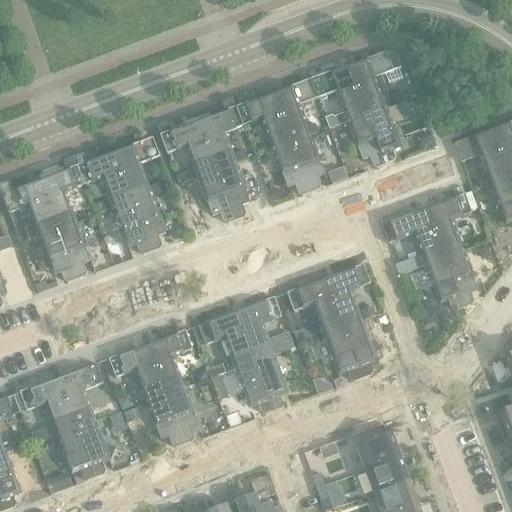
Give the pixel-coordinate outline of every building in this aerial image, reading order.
[(375,79),(394,72),(387,53),(349,68),(363,106),(382,99),(375,79)] [(349,68),(311,81),(318,100),(337,93),(344,113),(363,106),(349,68)] [(300,107),(318,100),(311,81),(274,95),(288,133),(307,126),(300,107)] [(274,95),(236,109),(243,128),(262,121),(269,140),(288,133),(274,95)] [(382,99),(363,106),(386,167),(395,163),(396,160),(393,152),(401,149),(382,99)] [(243,128),(236,109),(233,100),(224,103),(222,106),(225,113),(198,123),(213,161),(232,154),(225,135),(243,128)] [(419,115),(415,101),(393,108),(397,121),(419,115)] [(376,170),(386,167),(363,106),(344,113),(363,163),(370,160),(374,169),(376,170)] [(157,128),(161,137),(168,156),(187,149),(194,168),(213,161),(198,123),(172,133),(169,126),(166,124),(157,128)] [(511,123),(492,131),(507,169),(511,167),(511,123)] [(307,126),(288,133),(310,195),(320,191),(321,187),(318,180),(326,177),(307,126)] [(480,157),(488,176),(507,169),(492,131),(454,145),(461,164),(480,157)] [(302,198),(310,195),(288,133),(269,140),(288,191),(295,188),(298,196),(302,198)] [(153,140),(114,154),(129,192),(148,185),(141,166),(160,159),(153,140)] [(103,180),(110,199),(129,192),(114,154),(88,164),(86,157),(83,156),(74,159),(84,187),(103,180)] [(232,154),(213,161),(235,222),(244,219),(246,215),(243,208),(251,205),(232,154)] [(53,221),(73,213),(65,194),(84,187),(74,159),(65,162),(63,165),(66,172),(39,182),(53,221)] [(227,226),(235,222),(213,161),(194,168),(213,219),(221,216),(223,224),(227,226)] [(511,183),(507,169),(488,176),(506,226),(511,224),(511,183)] [(0,186),(0,191),(2,196),(9,215),(28,208),(35,227),(53,221),(39,182),(13,192),(10,185),(7,183),(0,186)] [(148,185),(129,192),(151,254),(161,250),(163,247),(159,238),(167,236),(148,185)] [(139,255),(142,257),(151,254),(129,192),(110,199),(129,250),(136,247),(139,255)] [(465,196),(427,210),(441,248),(460,241),(452,222),(472,214),(465,196)] [(415,236),(422,255),(441,248),(427,210),(389,224),(393,236),(396,243),(415,236)] [(73,213),(53,221),(76,282),(86,278),(87,275),(84,266),(91,264),(73,213)] [(65,283),(68,285),(76,282),(53,221),(36,228),(24,232),(27,243),(40,238),(54,277),(62,274),(65,283)] [(385,239),(393,236),(389,224),(381,227),(385,239)] [(460,241),(441,248),(464,310),(472,306),(474,303),(471,294),(478,291),(460,241)] [(456,313),(464,310),(441,248),(422,255),(441,305),(449,302),(452,311),(456,313)] [(365,267),(326,281),(340,319),(359,312),(352,293),(372,285),(365,267)] [(315,307),(322,326),(340,319),(326,281),(288,295),(295,314),(315,307)] [(275,300),(237,314),(251,352),(271,345),(264,326),(282,319),(275,300)] [(359,312),(340,319),(363,380),(372,376),(373,373),(370,364),(378,362),(359,312)] [(225,340),(232,359),(251,352),(237,314),(199,328),(206,347),(225,340)] [(354,383),(363,380),(340,319),(322,326),(340,376),(348,373),(351,382),(354,383)] [(186,333),(148,347),(162,385),(181,378),(174,359),(193,352),(186,333)] [(271,345),(251,352),(274,413),(284,409),(285,406),(282,397),(289,395),(271,345)] [(136,373),(143,392),(162,385),(148,347),(110,361),(117,380),(136,373)] [(265,416),(274,413),(251,352),(232,359),(251,409),(258,406),(261,415),(265,416)] [(97,366),(59,380),(73,418),(92,411),(85,392),(104,385),(97,366)] [(181,378),(162,385),(185,446),(194,443),(196,439),(193,431),(200,428),(181,378)] [(46,406),(53,426),(73,418),(59,380),(21,394),(28,413),(46,406)] [(176,450),(185,446),(162,385),(143,392),(161,442),(169,440),(172,448),(176,450)] [(8,399),(0,402),(0,445),(3,444),(0,436),(0,423),(14,418),(8,399)] [(511,437),(511,409),(501,414),(510,438),(511,437)] [(92,411),(73,418),(96,479),(105,476),(107,472),(104,464),(111,461),(92,411)] [(87,483),(96,479),(73,418),(53,426),(72,476),(80,473),(83,481),(87,483)] [(357,449),(365,473),(401,459),(392,436),(357,449)] [(3,444),(0,445),(0,494),(6,511),(7,511),(15,509),(17,505),(14,497),(21,494),(3,444)] [(365,473),(374,496),(410,483),(401,459),(365,473)] [(244,500),(238,503),(237,503),(240,511),(273,511),(268,498),(276,495),(268,476),(250,483),(254,493),(243,497),(244,500)] [(312,480),(317,491),(325,488),(321,476),(312,480)] [(374,496),(380,511),(401,511),(418,506),(410,483),(374,496)] [(325,488),(317,491),(321,503),(330,500),(325,488)] [(216,511),(212,511),(240,511),(237,503),(238,503),(233,489),(222,494),(226,504),(215,508),(216,511)] [(209,511),(205,500),(194,504),(196,511),(209,511)]
